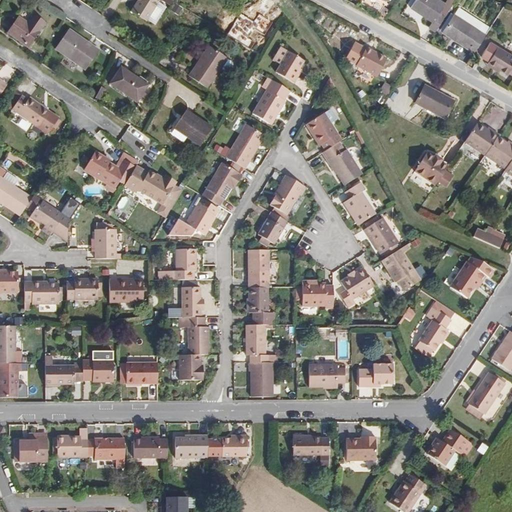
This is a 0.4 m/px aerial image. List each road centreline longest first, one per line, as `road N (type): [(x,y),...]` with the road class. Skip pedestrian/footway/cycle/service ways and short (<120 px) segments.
road 1 (residential): [(511,306),(495,313),(438,403),(424,412),(225,413)]
road 2 (residential): [(225,413),(227,242),(284,144)]
road 3 (residential): [(225,413),(0,414)]
road 4 (residential): [(319,0),(511,105)]
road 5 (residential): [(139,147),(0,50)]
road 6 (residential): [(7,503),(132,501),(143,511)]
road 7 (residential): [(59,0),(167,79)]
